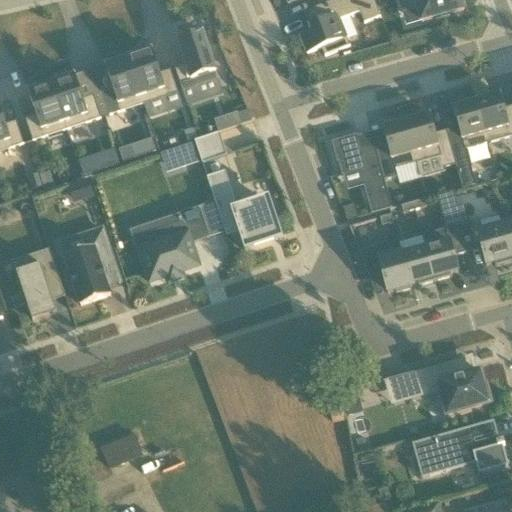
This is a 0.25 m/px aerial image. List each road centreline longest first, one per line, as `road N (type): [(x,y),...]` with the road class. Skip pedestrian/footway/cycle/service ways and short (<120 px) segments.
road 1 (residential): [(0,388),(337,271)]
road 2 (residential): [(283,107),(511,38)]
road 3 (residential): [(337,271),(373,339),(397,342),(509,313)]
road 4 (residential): [(337,271),(283,107)]
